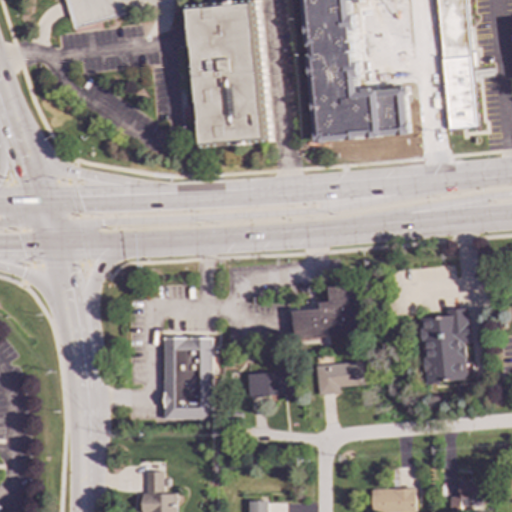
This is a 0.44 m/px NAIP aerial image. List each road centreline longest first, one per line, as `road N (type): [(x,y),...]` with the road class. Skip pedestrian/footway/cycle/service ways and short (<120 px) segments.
road 1 (primary): [(511,173),(288,193),(40,202)]
road 2 (primary): [(439,180),(398,197),(317,212),(100,223),(54,245)]
road 3 (primary): [(203,241),(511,214)]
road 4 (primary): [(82,511),(103,424),(91,285),(103,259),(134,243)]
road 5 (primary): [(288,193),(248,185),(167,189),(76,174),(39,156),(16,130)]
road 6 (residential): [(250,433),(324,441),(511,420)]
road 7 (primary): [(326,231),(511,193)]
road 8 (primary): [(54,245),(203,241)]
